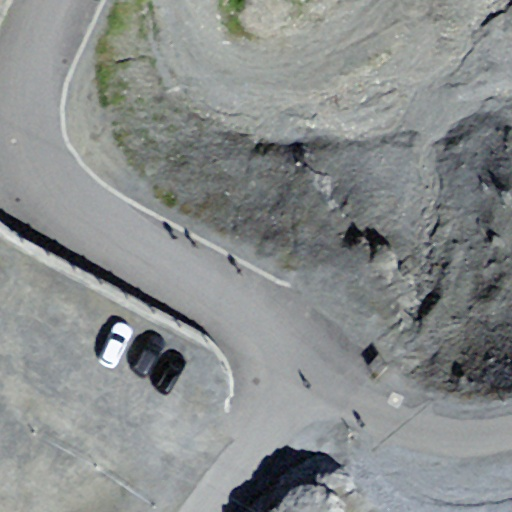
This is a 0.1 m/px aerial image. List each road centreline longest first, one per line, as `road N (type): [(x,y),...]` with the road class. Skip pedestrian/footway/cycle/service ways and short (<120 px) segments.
road 1 (unclassified): [(59,0),(36,65),(35,103),(45,147),(68,184),(244,303),(277,334),(290,365)]
road 2 (unclassified): [(195,511),(283,401),(290,365)]
